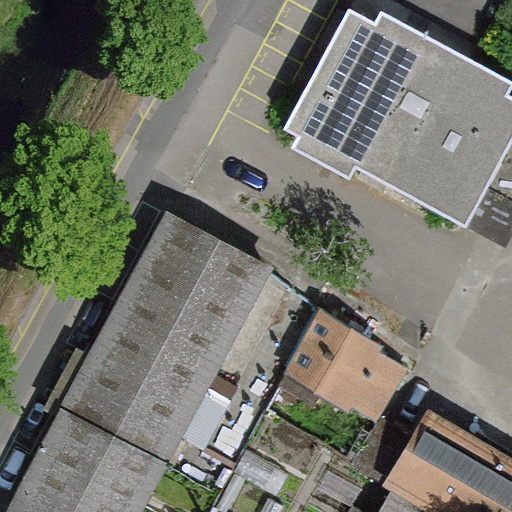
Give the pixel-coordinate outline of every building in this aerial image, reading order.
[(348,10),(285,124),(300,132),(294,142),(346,171),(353,158),(466,221),(511,138),(511,98),(501,92),(507,81),(476,64),(379,10),(372,23),(348,10)] [(511,138),(466,221),(504,242),(511,227),(511,138)] [(137,511),(270,268),(165,211),(163,214),(88,353),(1,511),(137,511)] [(377,342),(317,310),(286,370),(376,417),(402,367),(372,351),(377,342)] [(511,511),(511,461),(423,411),(408,437),(381,483),(432,511),(511,511)] [(354,468),(381,483),(408,437),(381,421),(354,468)] [(414,511),(415,511),(384,495),(374,511),(414,511)]
